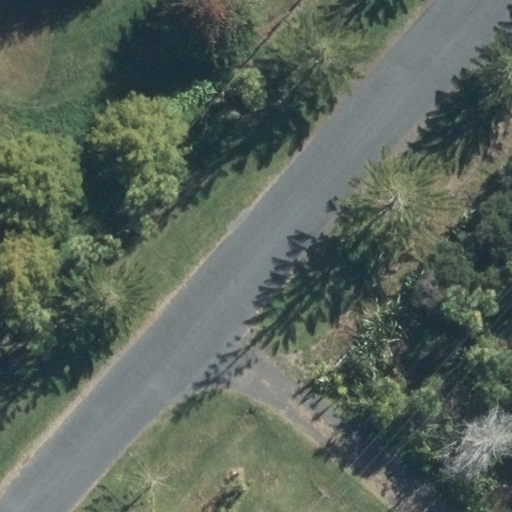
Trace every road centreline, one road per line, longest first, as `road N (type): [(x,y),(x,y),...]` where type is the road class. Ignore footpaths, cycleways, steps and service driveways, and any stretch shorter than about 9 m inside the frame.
road 1 (unclassified): [(464,0),(9,511)]
road 2 (track): [(418,511),(181,318)]
